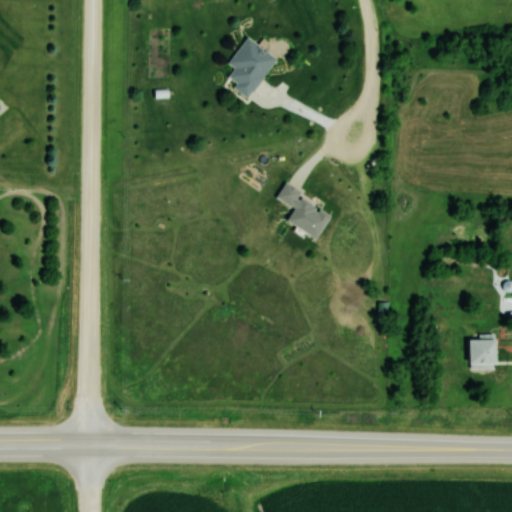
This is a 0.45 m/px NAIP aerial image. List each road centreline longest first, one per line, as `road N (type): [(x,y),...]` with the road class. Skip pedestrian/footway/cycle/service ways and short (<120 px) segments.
road 1 (tertiary): [(511,449),(0,444)]
road 2 (residential): [(93,0),(89,444)]
road 3 (residential): [(365,0),(372,89),(346,141)]
